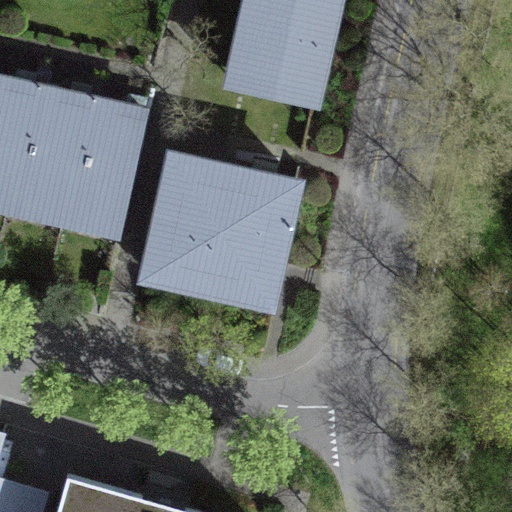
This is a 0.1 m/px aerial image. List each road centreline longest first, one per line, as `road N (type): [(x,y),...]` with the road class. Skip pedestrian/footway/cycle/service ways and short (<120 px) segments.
road 1 (tertiary): [(436,0),(381,263),(380,408)]
road 2 (residential): [(0,375),(106,362),(279,413),(380,408)]
